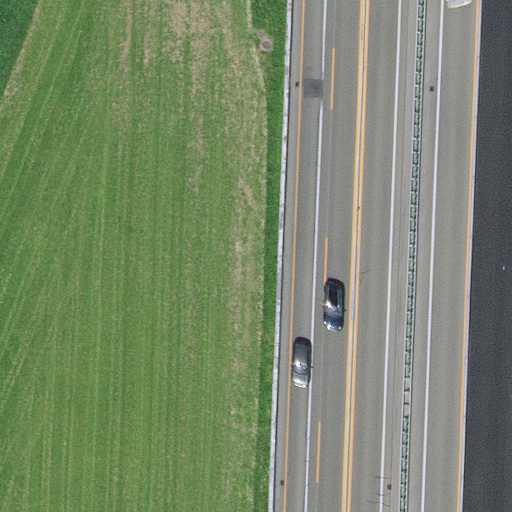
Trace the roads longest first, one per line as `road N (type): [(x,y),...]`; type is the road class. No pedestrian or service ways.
road 1 (motorway): [(369,0),(354,511)]
road 2 (motorway): [(470,511),(485,0)]
